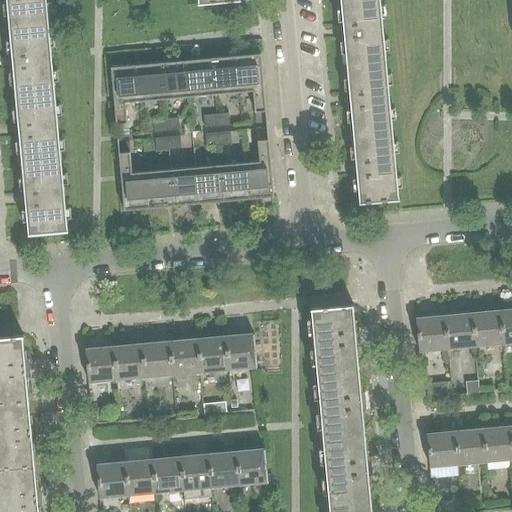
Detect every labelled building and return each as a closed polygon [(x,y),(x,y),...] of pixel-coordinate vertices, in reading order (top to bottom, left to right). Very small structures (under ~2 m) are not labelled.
[(49,24),(46,0),(6,0),(9,27),(49,24)] [(379,0),(339,0),(346,66),(386,62),(379,0)] [(15,96),(55,92),(49,24),(9,27),(15,96)] [(261,54),(236,56),(239,93),(253,92),(255,112),(266,111),(261,54)] [(214,95),(239,93),(236,56),(211,58),(214,95)] [(211,58),(186,61),(189,97),(214,95),(211,58)] [(164,100),(189,97),(186,61),(161,63),(164,100)] [(386,62),(346,66),(352,134),(392,131),(386,62)] [(161,63),(136,65),(139,102),(164,100),(161,63)] [(111,67),(116,125),(127,124),(125,103),(139,102),(136,65),(111,67)] [(62,161),(55,92),(15,96),(21,165),(62,161)] [(229,114),(216,115),(217,128),(230,126),(229,114)] [(205,129),(217,128),(216,115),(204,116),(205,129)] [(178,119),(166,120),(167,132),(179,131),(178,119)] [(155,133),(167,132),(166,120),(154,121),(155,133)] [(392,131),(352,134),(359,204),(399,200),(392,131)] [(231,132),(218,133),(219,145),(232,144),(231,132)] [(207,146),(219,145),(218,133),(205,134),(207,146)] [(181,149),(180,137),(167,138),(169,150),(181,149)] [(156,151),(169,150),(167,138),(155,139),(156,151)] [(259,162),(246,163),(249,199),(274,197),(268,140),(257,141),(259,162)] [(130,152),(119,153),(124,211),(149,209),(145,172),(132,173),(130,152)] [(68,231),(62,161),(21,165),(28,235),(68,231)] [(246,163),(220,165),(224,202),(249,199),(246,163)] [(220,165),(195,167),(199,204),(224,202),(220,165)] [(195,167),(170,170),(174,206),(199,204),(195,167)] [(149,209),(174,206),(170,170),(145,172),(149,209)] [(353,305),(310,309),(316,374),(359,370),(353,305)] [(503,344),(511,342),(511,310),(500,311),(503,344)] [(475,346),(503,344),(500,311),(472,314),(475,346)] [(475,346),(472,314),(444,317),(447,349),(475,346)] [(448,362),(447,349),(444,317),(416,319),(419,351),(441,349),(442,362),(448,362)] [(257,367),(254,334),(225,337),(228,369),(257,367)] [(23,336),(0,337),(0,403),(29,400),(23,336)] [(228,369),(225,337),(197,339),(200,372),(228,369)] [(200,372),(197,339),(169,342),(172,374),(200,372)] [(172,374),(169,342),(142,345),(144,377),(172,374)] [(144,377),(142,345),(114,347),(117,379),(144,377)] [(117,379),(114,347),(85,350),(88,382),(117,379)] [(365,435),(359,370),(316,374),(322,439),(365,435)] [(449,382),(425,385),(427,399),(451,396),(449,382)] [(478,382),(466,383),(467,395),(479,394),(478,382)] [(0,468),(35,465),(29,400),(0,403),(0,468)] [(213,404),(205,405),(206,415),(214,414),(213,404)] [(511,445),(510,427),(482,430),(485,462),(511,459),(511,445)] [(458,465),(485,462),(482,430),(455,432),(458,465)] [(429,467),(458,465),(455,432),(426,435),(429,467)] [(322,439),(328,504),(371,500),(365,435),(322,439)] [(236,452),(239,485),(268,482),(265,449),(236,452)] [(211,487),(239,485),(236,452),(208,455),(211,487)] [(183,490),(211,487),(208,455),(180,457),(183,490)] [(155,492),(183,490),(180,457),(152,460),(155,492)] [(128,495),(155,492),(152,460),(125,463),(128,495)] [(99,498),(128,495),(125,463),(96,465),(99,498)] [(39,511),(35,465),(0,468),(0,511),(39,511)] [(461,511),(460,497),(453,497),(454,511),(461,511)] [(372,511),(371,500),(328,504),(329,511),(372,511)]
